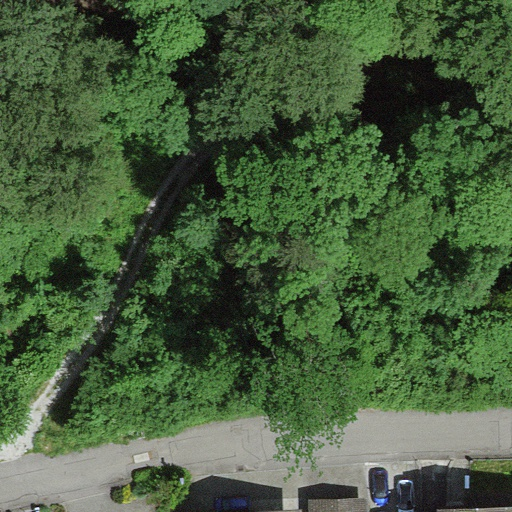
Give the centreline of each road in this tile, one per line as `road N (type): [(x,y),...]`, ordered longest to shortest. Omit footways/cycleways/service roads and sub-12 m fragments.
road 1 (track): [(0,467),(73,368),(175,181),(219,130),(483,11),(511,7)]
road 2 (residential): [(0,486),(170,450),(338,435),(511,432)]
